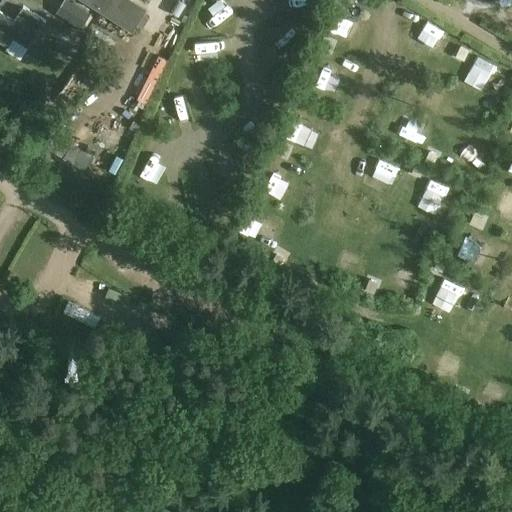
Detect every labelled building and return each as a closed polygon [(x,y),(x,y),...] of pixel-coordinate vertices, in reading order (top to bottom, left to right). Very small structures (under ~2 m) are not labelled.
[(83,27),(91,15),(66,0),(63,0),(57,10),(83,27)] [(78,0),(132,33),(137,25),(144,13),(147,9),(132,0),(78,0)] [(276,15),(297,9),(294,0),(282,0),(272,3),(276,15)] [(356,0),(339,0),(334,10),(352,18),(359,1),(356,0)] [(511,0),(501,0),(500,7),(511,10),(511,0)] [(23,5),(14,18),(0,9),(0,41),(8,46),(14,36),(29,46),(46,19),(23,5)] [(273,41),(283,48),(294,32),(284,25),(273,41)] [(388,80),(404,86),(410,67),(394,62),(388,80)] [(459,90),(467,69),(454,64),(446,85),(459,90)] [(305,88),(325,94),(330,75),(311,69),(305,88)] [(434,129),(454,131),(455,109),(436,107),(434,129)] [(498,146),(511,150),(511,132),(503,129),(498,146)] [(434,167),(441,147),(422,140),(414,160),(434,167)] [(275,150),(270,169),(282,172),(287,153),(275,150)] [(482,184),(497,194),(507,179),(492,169),(482,184)] [(414,209),(424,188),(407,181),(398,201),(414,209)] [(386,240),(404,245),(409,224),(391,219),(386,240)] [(460,278),(471,283),(484,255),(473,250),(460,278)] [(374,263),(366,286),(389,294),(397,270),(374,263)] [(511,321),(511,295),(504,292),(495,316),(511,321)] [(452,331),(457,309),(442,305),(437,327),(452,331)]
